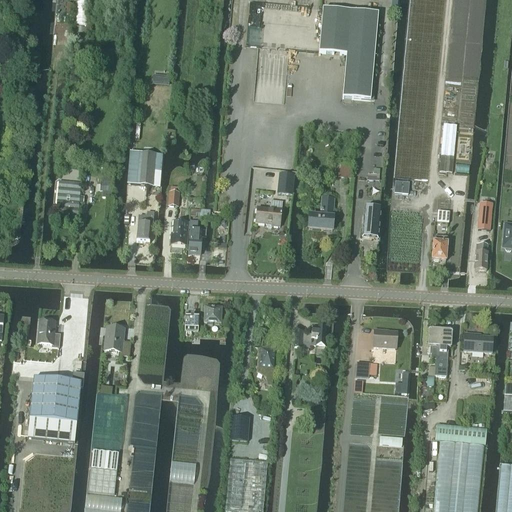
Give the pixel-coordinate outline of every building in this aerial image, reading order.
[(89,4),(89,0),(76,0),(76,3),(75,26),(87,27),(89,4)] [(370,102),(378,16),(322,11),(318,54),(346,57),(342,100),(370,102)] [(71,24),(57,23),(56,34),(70,35),(71,24)] [(15,59),(2,57),(1,71),(13,72),(15,59)] [(454,151),(456,127),(443,126),(439,174),(452,175),(454,151)] [(128,168),(127,186),(159,188),(162,156),(131,154),(129,153),(128,168)] [(352,167),(338,166),(337,179),(351,180),(352,167)] [(281,175),(278,194),(291,195),(293,177),(281,175)] [(100,193),(103,193),(102,199),(110,199),(111,194),(112,185),(111,185),(112,179),(104,179),(103,185),(100,185),(100,193)] [(80,185),(59,183),(56,216),(77,217),(80,185)] [(409,185),(395,183),(394,196),(408,197),(409,185)] [(178,209),(179,195),(169,195),(168,209),(178,209)] [(309,217),(308,231),(332,233),(333,219),(332,219),(333,202),(321,201),(320,218),(309,217)] [(256,210),(255,225),(271,227),(271,228),(279,229),(282,203),(270,202),(269,211),(256,210)] [(490,233),(491,219),(488,218),(489,206),(481,206),(479,232),(490,233)] [(365,209),(362,239),(377,241),(380,211),(365,209)] [(449,226),(449,214),(438,213),(437,225),(449,226)] [(149,245),(151,227),(153,227),(154,214),(147,214),(147,218),(138,218),(136,244),(149,245)] [(187,224),(171,223),(170,247),(186,248),(187,224)] [(511,226),(504,226),(502,250),(504,250),(505,253),(510,253),(511,251),(511,250),(511,226)] [(200,257),(201,240),(201,232),(194,232),(194,230),(193,230),(193,229),(190,229),(190,230),(189,230),(187,256),(200,257)] [(437,264),(438,263),(445,263),(447,245),(446,245),(447,239),(439,239),(439,245),(433,244),(432,262),(433,262),(434,264),(437,264)] [(476,247),(476,255),(475,255),(474,272),(486,273),(487,247),(476,247)] [(221,309),(204,308),(203,324),(220,325),(221,309)] [(198,316),(185,316),(184,333),(198,333),(198,316)] [(51,350),(58,350),(59,337),(53,337),(54,324),(39,323),(37,346),(52,347),(51,350)] [(105,336),(104,353),(123,355),(123,359),(129,359),(131,344),(122,343),(123,331),(106,329),(106,330),(107,330),(106,336),(105,336)] [(301,350),(301,345),(310,345),(310,348),(324,349),(326,330),(311,329),(311,334),(311,336),(302,336),(302,334),(295,333),(294,350),(301,350)] [(268,341),(265,354),(261,354),(261,352),(258,352),(253,347),(258,353),(257,357),(257,358),(257,360),(256,373),(257,373),(264,373),(267,388),(267,387),(271,387),(275,332),(269,331),(268,341)] [(374,333),(373,349),(395,351),(397,335),(374,333)] [(435,362),(435,364),(438,364),(439,333),(428,333),(427,349),(430,349),(429,356),(431,356),(430,362),(435,362)] [(438,364),(435,364),(434,378),(446,379),(447,362),(445,362),(446,357),(447,357),(448,350),(450,350),(451,334),(439,333),(438,364)] [(492,340),(480,339),(480,337),(464,336),(463,354),(491,356),(492,340)] [(376,366),(356,364),(355,379),(368,380),(369,377),(376,377),(376,366)] [(395,385),(394,396),(401,396),(406,396),(408,374),(402,374),(401,386),(395,385)] [(75,445),(80,390),(82,390),(83,377),(73,376),(73,384),(33,381),(28,441),(75,445)] [(503,413),(504,413),(511,413),(511,397),(504,397),(503,413)] [(247,444),(249,420),(232,419),(230,443),(247,444)] [(437,442),(485,446),(486,431),(436,426),(436,431),(435,442),(437,442)] [(402,440),(379,438),(379,446),(401,448),(402,440)] [(439,444),(432,511),(477,511),(483,448),(439,444)] [(92,452),(87,495),(113,498),(118,455),(92,452)] [(173,470),(189,472),(195,473),(196,460),(174,458),(173,470)] [(262,511),(267,465),(230,461),(225,511),(262,511)] [(496,511),(511,511),(511,468),(500,468),(496,511)]
